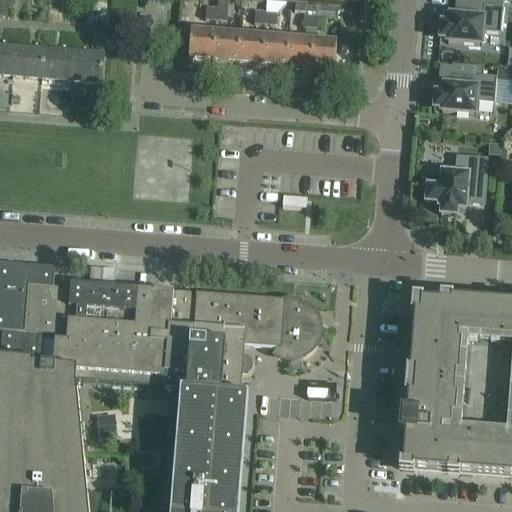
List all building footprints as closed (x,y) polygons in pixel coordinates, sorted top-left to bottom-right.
[(0,0),(0,16),(7,17),(8,0),(0,0)] [(216,9),(215,24),(226,24),(227,10),(228,0),(217,0),(217,10),(216,9)] [(483,34),(500,36),(502,10),(485,8),(485,3),(457,1),(456,18),(449,18),(449,26),(441,25),(440,42),(447,42),(447,45),(482,48),(483,34)] [(266,13),(265,28),(275,29),(276,16),(286,4),(266,2),(266,13)] [(295,7),(294,14),(303,15),(302,30),(305,30),(314,31),(316,8),(316,7),(295,5),(295,7)] [(316,8),(314,31),(323,32),(324,21),(334,21),(335,12),(335,10),(335,9),(316,7),(316,8)] [(204,23),(215,24),(216,9),(205,9),(204,23)] [(255,27),(265,28),(266,13),(256,12),(255,27)] [(189,62),(216,64),(218,35),(191,33),(189,62)] [(218,35),(216,64),(240,66),(241,37),(218,35)] [(241,37),(240,66),(266,68),(266,39),(241,37)] [(266,39),(266,68),(291,70),(291,41),(266,39)] [(314,72),(317,43),(291,41),(291,70),(314,72)] [(317,43),(314,72),(335,73),(337,45),(317,43)] [(0,76),(13,78),(16,49),(0,47),(0,76)] [(16,49),(13,78),(43,80),(45,51),(16,49)] [(45,51),(43,80),(74,82),(76,54),(45,51)] [(76,54),(74,82),(101,85),(104,56),(76,54)] [(442,95),(435,95),(434,112),(440,113),(440,115),(476,117),(476,104),(494,106),(496,79),(491,79),(492,70),(456,67),(455,76),(444,75),(442,95)] [(511,83),(511,72),(503,72),(502,83),(511,83)] [(0,110),(8,110),(8,96),(0,95),(0,110)] [(11,98),(11,106),(19,107),(19,98),(11,98)] [(489,145),(488,158),(500,158),(500,146),(489,145)] [(467,205),(484,206),(488,161),(456,158),(455,176),(442,175),(441,190),(427,188),(426,205),(439,206),(439,209),(441,209),(441,217),(457,218),(458,211),(466,211),(467,205)] [(283,199),(282,210),(306,212),(307,201),(283,199)] [(0,511),(239,511),(248,399),(240,398),(242,378),(250,378),(251,362),(243,362),(244,347),(279,350),(279,356),(278,357),(280,358),(282,359),(285,360),(286,360),(287,360),(290,361),(292,361),(294,360),(297,360),(299,359),(302,358),(304,357),(306,356),(308,355),(309,354),(310,353),(311,351),(313,350),(314,348),(316,346),(317,343),(318,341),(318,340),(318,339),(319,336),(319,334),(319,332),(319,331),(319,329),(318,327),(318,324),(317,324),(317,323),(317,322),(316,320),(315,318),(314,316),(313,315),(312,314),(310,312),(308,310),(306,309),(304,308),(302,307),(301,306),(300,306),(297,305),(295,305),(292,304),(284,304),(285,302),(283,302),(283,304),(196,297),(196,299),(173,297),(173,295),(87,288),(71,286),(71,290),(53,289),(55,270),(0,265),(0,332),(2,333),(1,346),(6,346),(5,356),(4,356),(3,356),(4,356),(4,357),(36,360),(40,360),(40,359),(41,359),(42,342),(54,342),(52,371),(42,370),(34,369),(35,365),(4,363),(0,362),(0,511)] [(405,436),(403,473),(511,480),(511,307),(439,302),(438,313),(420,312),(415,379),(414,400),(408,400),(407,418),(409,418),(408,436),(405,436)]
